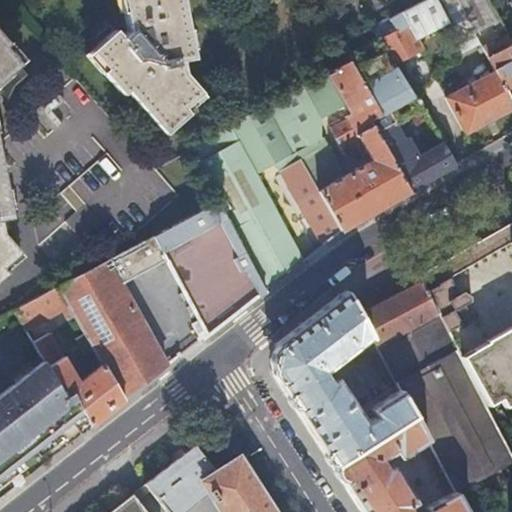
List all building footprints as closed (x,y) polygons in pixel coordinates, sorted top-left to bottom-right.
[(122,0),(129,30),(121,36),(135,52),(174,58),(185,71),(184,56),(194,55),(182,0),(122,0)] [(421,0),(389,17),(370,27),(377,40),(390,64),(392,63),(421,48),(416,38),(446,21),(434,0),(421,0)] [(455,0),(439,0),(451,22),(449,31),(461,53),(479,43),(474,33),(455,0)] [(487,0),(455,0),(474,33),(499,20),(487,0)] [(135,52),(121,36),(116,30),(92,50),(97,56),(107,68),(104,71),(123,93),(128,89),(165,132),(189,112),(184,107),(202,91),(185,71),(174,58),(135,52)] [(0,80),(19,63),(4,47),(8,43),(0,32),(0,80)] [(505,91),(511,87),(511,43),(506,33),(482,48),(495,71),(505,91)] [(347,56),(379,114),(368,120),(376,134),(409,190),(455,164),(442,142),(416,156),(405,138),(403,139),(394,124),(423,108),(415,95),(413,96),(392,63),(390,64),(377,40),(347,56)] [(465,134),(511,108),(511,103),(505,91),(495,71),(445,98),(465,134)] [(36,109),(53,128),(62,120),(53,109),(65,98),(58,90),(36,109)] [(372,168),(319,194),(339,230),(409,190),(376,134),(362,140),(372,168)] [(218,200),(265,288),(303,258),(257,173),(238,139),(197,161),(218,200)] [(0,217),(10,216),(0,169),(0,217)] [(102,365),(121,401),(166,365),(120,283),(166,259),(206,334),(265,288),(218,200),(113,256),(57,286),(75,317),(102,365)] [(0,277),(6,272),(1,266),(18,251),(3,233),(0,220),(0,277)] [(511,223),(417,277),(421,283),(485,405),(511,390),(511,223)] [(485,405),(421,283),(358,316),(378,353),(398,390),(412,416),(424,440),(452,492),(453,492),(511,459),(511,455),(494,422),(485,405)] [(57,286),(13,310),(23,326),(26,330),(65,310),(70,320),(75,317),(57,286)] [(358,316),(344,290),(276,343),(270,373),(332,469),(412,416),(398,390),(368,409),(372,415),(363,422),(335,378),(327,383),(324,379),(330,375),(326,369),(361,343),(373,356),(378,353),(358,316)] [(72,391),(90,425),(121,401),(102,365),(78,385),(47,334),(32,342),(44,362),(64,396),(72,391)] [(0,494),(0,495),(30,472),(8,434),(64,396),(44,362),(0,396),(0,494)] [(8,434),(30,472),(90,425),(72,391),(64,396),(8,434)] [(359,511),(463,511),(453,492),(452,492),(423,508),(425,511),(408,511),(405,508),(412,504),(413,501),(392,468),(388,467),(384,469),(379,461),(392,452),(395,457),(398,457),(424,440),(412,416),(332,469),(359,511)] [(200,479),(215,469),(195,442),(145,482),(168,511),(180,511),(208,491),(200,479)] [(276,511),(239,454),(215,469),(200,479),(208,491),(221,511),(276,511)] [(105,511),(147,511),(132,492),(105,511)]
